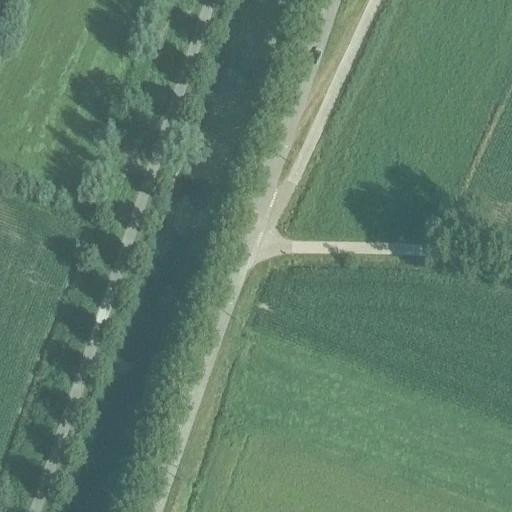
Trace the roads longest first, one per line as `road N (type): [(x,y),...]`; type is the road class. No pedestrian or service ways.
road 1 (unclassified): [(210,0),(36,511)]
road 2 (unclassified): [(377,0),(290,184),(242,260)]
road 3 (tertiary): [(330,0),(242,260)]
road 4 (unclassified): [(242,260),(310,252),(420,255),(511,278)]
road 5 (tertiary): [(242,260),(154,511)]
